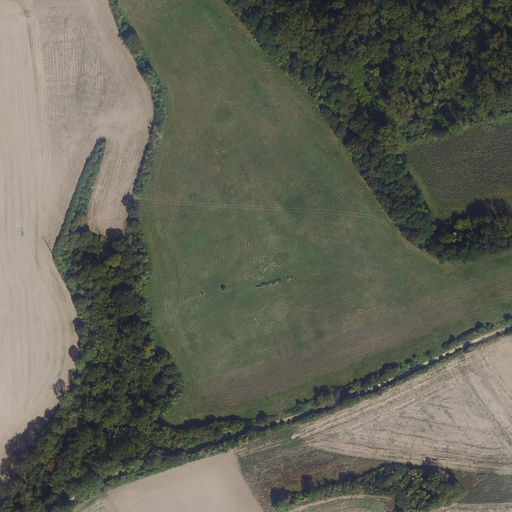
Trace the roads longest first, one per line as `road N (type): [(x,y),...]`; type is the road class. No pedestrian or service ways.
road 1 (track): [(511,326),(374,392),(123,471),(58,511)]
road 2 (track): [(511,224),(439,231),(344,68)]
